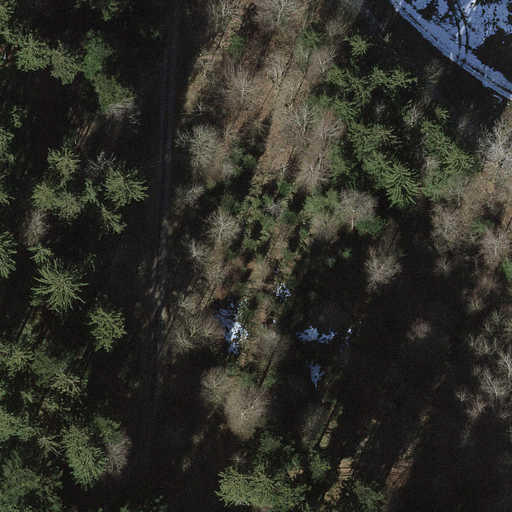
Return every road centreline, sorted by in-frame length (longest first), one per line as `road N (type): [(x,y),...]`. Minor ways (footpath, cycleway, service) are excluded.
road 1 (track): [(76,511),(134,427),(159,263)]
road 2 (track): [(169,0),(159,263)]
road 3 (unclassified): [(511,150),(380,51),(329,0)]
